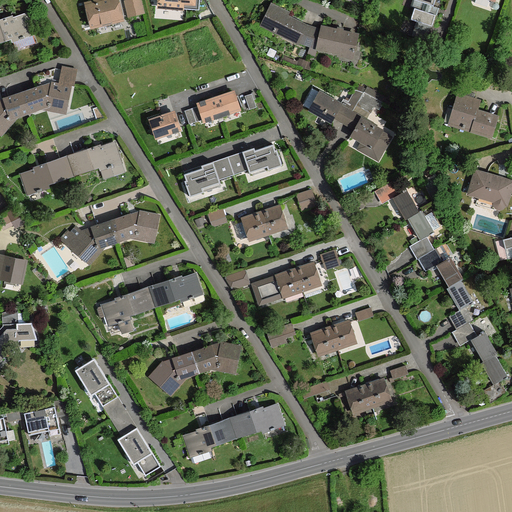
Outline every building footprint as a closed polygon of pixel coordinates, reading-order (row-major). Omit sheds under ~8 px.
[(120,0),(91,0),(84,2),(91,28),(125,19),(120,0)] [(144,0),(126,0),(129,15),(147,12),(144,0)] [(195,0),(158,0),(157,8),(185,11),(185,4),(195,5),(195,0)] [(412,0),(410,6),(414,8),(410,20),(433,28),(440,7),(434,6),(435,0),(412,0)] [(289,13),(271,4),(261,25),(298,44),(316,49),(353,58),(358,34),(322,27),(321,30),(307,26),(287,16),(289,13)] [(25,13),(0,21),(0,43),(32,33),(25,13)] [(0,98),(0,134),(1,136),(19,117),(45,107),(68,115),(73,84),(51,81),(0,98)] [(235,91),(199,103),(204,120),(241,108),(235,91)] [(344,106),(318,92),(307,113),(333,127),(344,106)] [(458,93),(448,124),(492,138),(498,117),(477,110),(480,100),(458,93)] [(175,112),(150,120),(156,137),(181,129),(175,112)] [(348,140),(380,160),(394,137),(362,117),(348,140)] [(277,141),(184,173),(192,197),(223,186),(220,178),(247,168),(250,176),(285,165),(277,141)] [(103,179),(126,172),(116,142),(21,171),(29,193),(99,168),(103,179)] [(511,180),(475,169),(467,194),(507,206),(511,191),(511,180)] [(397,180),(376,188),(381,201),(402,192),(397,180)] [(313,189),(297,194),(303,210),(318,205),(313,189)] [(408,190),(394,198),(421,239),(434,230),(408,190)] [(280,204),(242,217),(249,240),(288,227),(280,204)] [(209,211),(212,225),(229,221),(226,208),(209,211)] [(82,228),(65,244),(88,265),(105,245),(132,236),(155,244),(160,213),(137,209),(82,228)] [(435,229),(442,225),(434,210),(426,214),(435,229)] [(17,227),(25,222),(20,212),(11,216),(17,227)] [(511,254),(511,233),(502,236),(507,256),(511,254)] [(420,258),(428,269),(445,257),(437,246),(420,258)] [(337,248),(322,254),(327,269),(342,264),(337,248)] [(27,257),(0,251),(0,276),(23,281),(27,257)] [(495,385),(483,392),(490,403),(507,392),(502,383),(511,378),(484,332),(477,336),(468,322),(473,319),(466,308),(476,303),(450,258),(435,267),(460,310),(450,316),(458,331),(453,334),(462,348),(470,343),(495,385)] [(315,261),(251,284),(259,307),(323,284),(315,261)] [(249,282),(244,269),(227,276),(232,289),(249,282)] [(131,317),(204,293),(197,272),(102,303),(108,324),(119,320),(122,331),(134,327),(131,317)] [(18,307),(3,313),(3,326),(0,329),(0,361),(20,340),(19,328),(18,307)] [(372,308),(357,313),(360,321),(375,316),(372,308)] [(350,320),(312,332),(319,355),(358,342),(350,320)] [(272,341),(298,338),(296,323),(270,326),(272,341)] [(165,360),(148,376),(171,396),(188,377),(215,368),(238,375),(243,345),(220,341),(165,360)] [(94,359),(75,371),(91,396),(95,394),(102,407),(118,397),(94,359)] [(407,365),(392,370),(395,378),(410,373),(407,365)] [(385,377),(346,390),(354,412),(392,400),(385,377)] [(305,396),(331,388),(329,379),(302,387),(305,396)] [(118,397),(102,407),(122,438),(138,428),(118,397)] [(56,402),(59,415),(72,413),(68,399),(56,402)] [(279,401),(182,435),(190,457),(286,423),(279,401)] [(61,433),(55,407),(25,413),(30,435),(49,431),(50,435),(61,433)] [(22,408),(7,412),(9,422),(24,418),(22,408)] [(0,445),(10,444),(4,417),(0,418),(0,445)] [(122,438),(117,440),(133,466),(138,463),(146,476),(162,466),(138,428),(122,438)]
